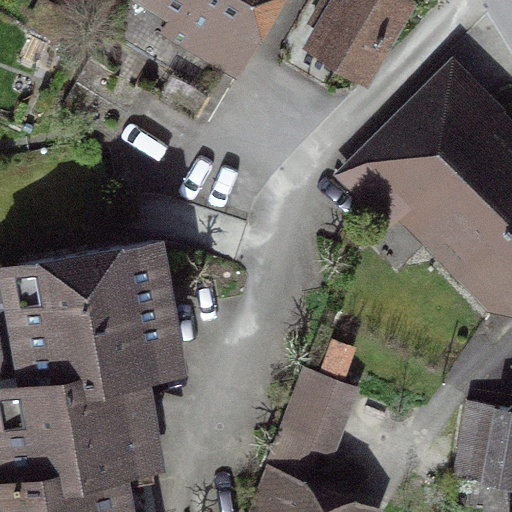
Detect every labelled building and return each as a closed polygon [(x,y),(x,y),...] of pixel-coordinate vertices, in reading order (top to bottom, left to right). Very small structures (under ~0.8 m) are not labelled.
[(124,0),(61,106),(112,136),(142,85),(194,115),(262,0),(124,0)] [(365,75),(409,0),(335,0),(310,42),(365,75)] [(455,269),(492,307),(511,287),(511,148),(451,86),(350,184),(389,224),(417,193),(474,252),(455,269)] [(172,359),(151,240),(13,265),(33,380),(0,385),(0,408),(12,475),(0,477),(0,511),(121,511),(113,461),(125,459),(120,436),(142,432),(140,425),(145,424),(134,365),(172,359)] [(511,406),(511,407),(474,400),(461,472),(511,481),(511,363),(511,364),(511,365),(511,406)] [(270,464),(251,511),(341,511),(277,488),(299,430),(331,442),(350,390),(301,371),(266,462),(270,464)]
